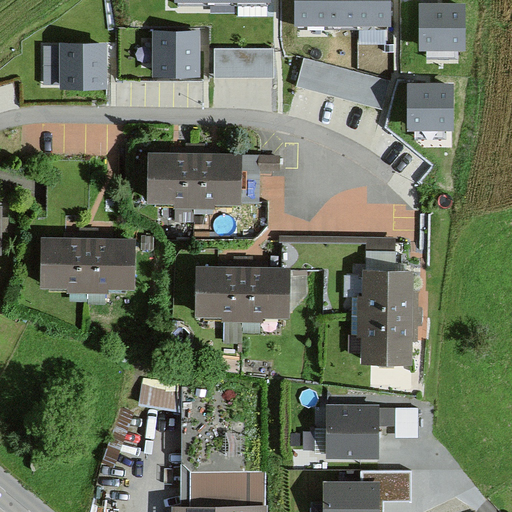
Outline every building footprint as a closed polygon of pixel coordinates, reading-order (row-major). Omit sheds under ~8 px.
[(387,0),(297,0),(297,25),(388,25),(387,0)] [(463,50),(463,8),(422,8),(422,50),(463,50)] [(197,36),(155,36),(155,77),(197,77),(197,36)] [(103,49),(62,48),(62,89),(103,89),(103,49)] [(451,88),(410,88),(409,130),(451,131),(451,88)] [(191,200),(192,156),(147,155),(146,200),(191,200)] [(237,156),(192,156),(191,200),(236,201),(237,156)] [(257,157),(257,168),(276,169),(276,157),(257,157)] [(41,239),(40,284),(85,285),(85,240),(41,239)] [(130,241),(85,240),(85,285),(130,286),(130,241)] [(278,269),(240,269),(240,314),(284,315),(285,270),(305,270),(306,241),(278,241),(278,269)] [(363,242),(306,241),(305,270),(363,271),(363,242)] [(391,242),(363,242),(363,271),(362,316),(407,316),(408,272),(390,271),(391,242)] [(195,268),(195,313),(240,314),(240,269),(195,268)] [(406,361),(407,316),(362,316),(361,361),(406,361)] [(187,386),(187,406),(186,511),(262,511),(263,472),(242,472),(241,421),(223,421),(224,392),(187,386)] [(372,409),(328,410),(329,456),(373,455),(372,409)] [(377,511),(377,487),(326,486),(325,511),(377,511)]
